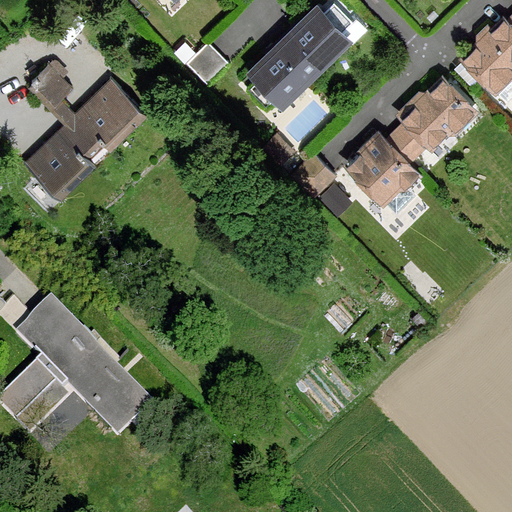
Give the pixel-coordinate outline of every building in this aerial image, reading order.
[(324,12),(318,7),(281,45),(309,75),(347,36),(343,32),(354,21),(335,1),(324,12)] [(465,57),(456,66),(473,84),(483,74),(508,100),(511,96),(511,21),(509,18),(505,15),(492,26),(489,23),(480,32),(479,40),(464,55),(465,57)] [(217,48),(210,41),(188,61),(209,83),(230,62),(217,48)] [(309,75),(281,45),(254,70),(259,75),(248,87),(267,106),(278,95),(283,100),(309,75)] [(73,86),(51,62),(34,77),(36,79),(31,83),(50,107),(73,86)] [(420,91),(400,111),(406,118),(429,141),(433,145),(449,130),(456,130),(478,108),(444,74),(426,92),(420,91)] [(147,112),(114,78),(76,115),(83,122),(110,150),(147,112)] [(406,118),(387,137),(410,161),(429,141),(406,118)] [(84,174),(110,150),(83,122),(78,127),(64,126),(50,140),(84,174)] [(347,162),(397,211),(415,193),(408,186),(422,172),(410,161),(387,137),(379,130),(347,162)] [(278,132),(265,145),(281,161),(294,149),(278,132)] [(84,174),(50,140),(44,146),(44,157),(32,157),(27,163),(60,197),(84,174)] [(315,152),(294,173),(314,194),(335,173),(325,162),(315,152)] [(0,314),(17,331),(32,316),(14,297),(0,311),(0,314)] [(0,397),(0,403),(29,433),(68,395),(61,387),(67,382),(119,434),(152,401),(50,298),(32,316),(17,331),(41,357),(0,397)]
